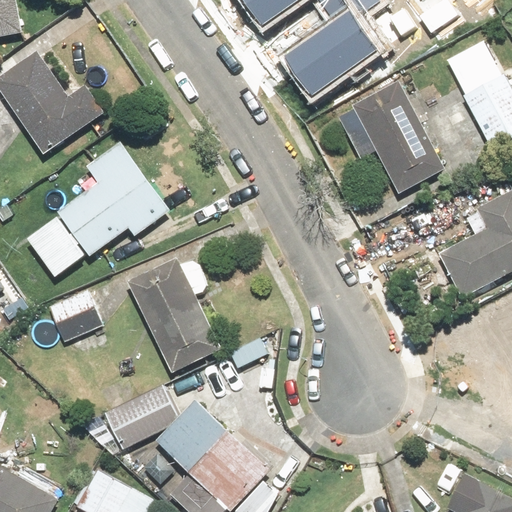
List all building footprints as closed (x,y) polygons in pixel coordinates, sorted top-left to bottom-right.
[(0,0),(0,37),(27,33),(20,0),(0,0)] [(246,0),(264,26),(301,0),(313,0),(322,12),(339,0),(246,0)] [(288,58),(313,95),(378,50),(355,18),(379,2),(377,0),(339,0),(322,12),(333,28),(288,58)] [(511,87),(487,43),(446,66),(494,151),(511,140),(511,87)] [(42,50),(0,79),(0,83),(49,155),(109,114),(90,86),(74,97),(42,50)] [(450,170),(404,82),(357,106),(403,194),(450,170)] [(177,212),(125,142),(90,168),(102,185),(63,213),(96,259),(135,230),(141,238),(177,212)] [(36,159),(0,185),(0,204),(4,210),(49,176),(36,159)] [(492,228),(443,253),(467,299),(511,276),(511,194),(483,210),(492,228)] [(183,259),(132,283),(177,375),(227,351),(183,259)] [(88,292),(51,307),(66,342),(103,327),(88,292)] [(511,305),(511,302),(466,325),(511,415),(511,305)] [(199,401),(160,442),(235,511),(236,511),(274,472),(199,401)] [(57,511),(64,501),(0,465),(0,511),(57,511)] [(148,511),(155,499),(102,468),(80,510),(84,511),(148,511)] [(455,510),(458,511),(511,511),(511,495),(472,476),(455,510)] [(270,511),(282,499),(265,483),(237,511),(270,511)]
